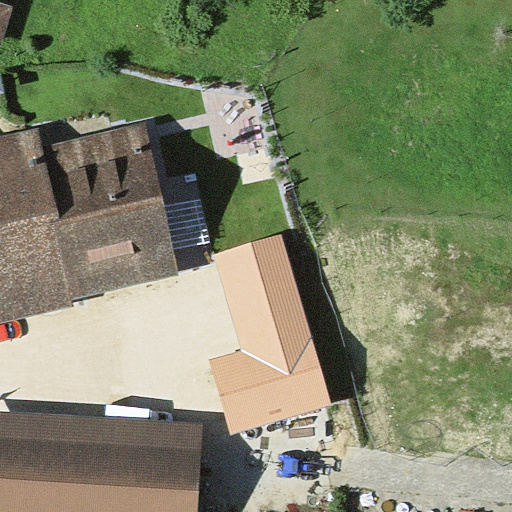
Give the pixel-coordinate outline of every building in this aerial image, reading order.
[(26,0),(0,0),(0,9),(21,18),(26,0)] [(21,18),(0,9),(0,50),(9,54),(21,18)] [(0,314),(172,269),(151,130),(0,170),(0,314)] [(283,235),(210,255),(242,353),(210,362),(233,432),(331,404),(283,235)] [(196,511),(200,423),(0,413),(0,511),(196,511)]
